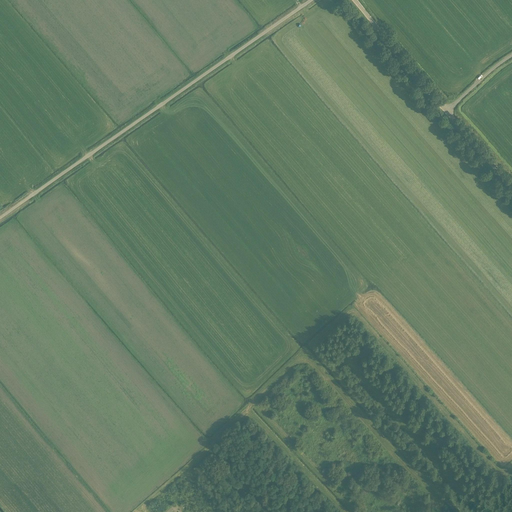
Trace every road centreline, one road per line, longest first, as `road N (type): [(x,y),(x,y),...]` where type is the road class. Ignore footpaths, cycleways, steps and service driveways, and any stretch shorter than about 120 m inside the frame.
road 1 (unclassified): [(0,220),(312,0)]
road 2 (unclassified): [(445,112),(350,0)]
